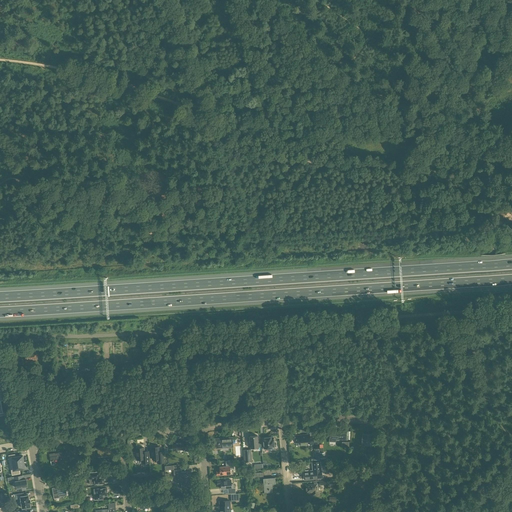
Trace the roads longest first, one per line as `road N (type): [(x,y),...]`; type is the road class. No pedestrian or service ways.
road 1 (motorway): [(0,312),(511,279)]
road 2 (motorway): [(511,264),(0,296)]
road 3 (unclassified): [(8,345),(496,310)]
road 4 (track): [(220,145),(260,236),(497,227)]
road 5 (track): [(0,129),(12,168),(33,195),(94,229),(174,230),(242,205)]
road 6 (track): [(315,0),(359,27),(364,40),(338,77),(316,134),(242,205)]
road 7 (track): [(437,121),(414,158),(395,167),(243,157),(220,145)]
road 8 (track): [(437,121),(343,75),(259,0)]
road 9 (track): [(0,59),(111,79),(209,115)]
road 10 (residential): [(380,511),(388,420),(283,420)]
road 11 (track): [(166,0),(220,145)]
road 12 (track): [(484,0),(437,121)]
